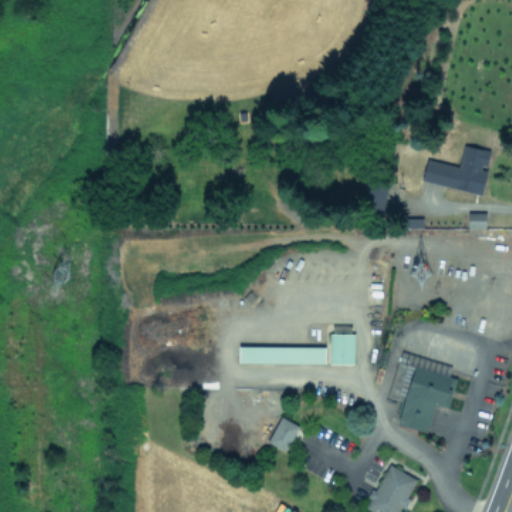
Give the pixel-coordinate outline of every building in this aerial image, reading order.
[(421,180),(480,194),(486,168),(484,167),(488,150),(462,145),(458,165),(426,158),(421,180)] [(484,212),(467,212),(466,227),(484,228),(484,212)] [(328,363),(352,363),(352,332),(328,332),(328,363)] [(237,345),(237,362),(323,363),(324,346),(277,345),(237,345)] [(395,423),(425,433),(434,404),(446,408),(455,378),(447,375),(450,366),(399,350),(385,396),(398,400),(394,414),(398,415),(395,423)] [(266,441),(284,451),(298,425),(279,415),(266,441)] [(363,508),(370,511),(396,511),(415,478),(389,463),(363,508)]
